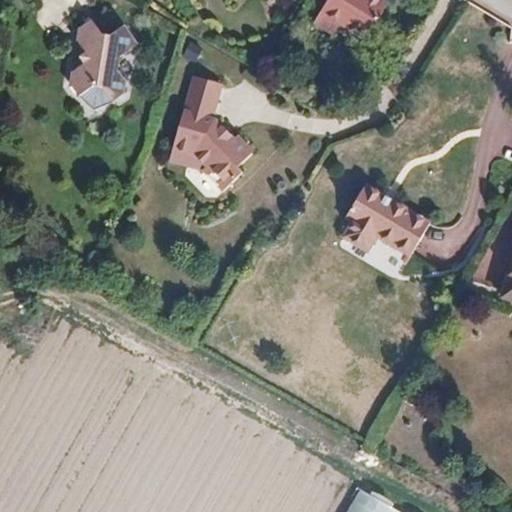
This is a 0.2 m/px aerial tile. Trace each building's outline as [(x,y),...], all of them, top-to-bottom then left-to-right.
[(327,0),(324,6),(342,16),(367,32),(387,0),(327,0)] [(333,30),(342,16),(324,6),(316,19),(333,30)] [(87,21),(77,31),(75,44),(83,55),(77,60),(81,67),(70,75),(68,88),(74,101),(90,92),(98,93),(107,109),(118,102),(121,85),(116,67),(118,56),(136,40),(120,23),(107,35),(99,34),(87,21)] [(219,82),(190,75),(172,148),(193,154),(206,166),(202,170),(224,190),(243,170),(238,165),(253,149),(236,133),(233,137),(229,133),(225,137),(217,129),(221,125),(213,118),(212,117),(211,116),(219,82)] [(229,133),(221,125),(217,129),(225,137),(229,133)] [(193,154),(172,148),(168,160),(202,170),(206,166),(193,154)] [(370,188),(362,183),(341,216),(349,220),(370,188)] [(372,234),(390,245),(395,235),(414,246),(428,223),(370,188),(349,220),(341,234),(363,248),(372,234)] [(410,252),(414,246),(395,235),(390,245),(408,255),(410,252)] [(407,511),(364,486),(349,511),(407,511)]
